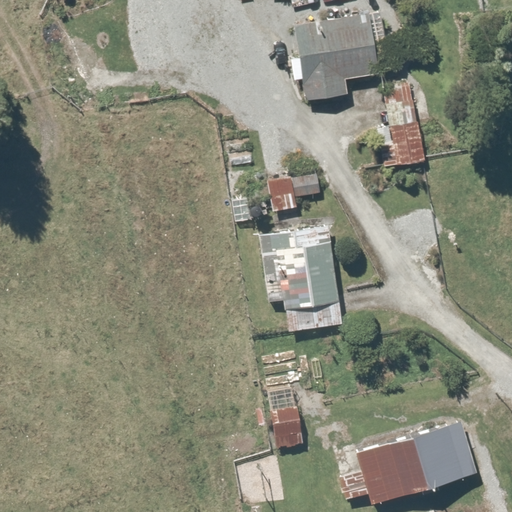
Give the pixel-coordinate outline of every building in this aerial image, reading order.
[(210,0),(185,0),(188,15),(212,11),(210,0)] [(257,0),(238,0),(236,1),(243,23),(263,17),(257,0)] [(368,19),(296,28),(305,100),(348,95),(346,79),(375,75),(368,19)] [(421,165),(412,85),(383,88),(387,129),(380,130),(384,169),(421,165)] [(272,115),(240,117),(242,137),(273,136),(272,115)] [(269,212),(297,209),(296,200),(321,197),(317,170),(265,177),(269,212)] [(329,225),(258,234),(267,302),(283,300),(287,330),(342,323),(329,225)] [(296,400),(268,410),(281,446),(308,437),(296,400)] [(346,501),(368,495),(371,505),(475,476),(459,422),(355,451),(361,471),(339,477),(346,501)]
